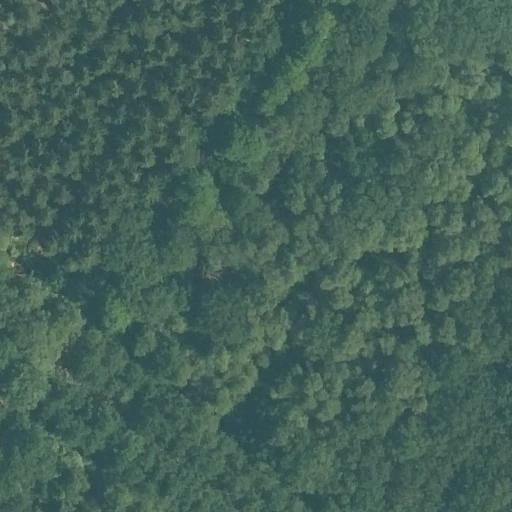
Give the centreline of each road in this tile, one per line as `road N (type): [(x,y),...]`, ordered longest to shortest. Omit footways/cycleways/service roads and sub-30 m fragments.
road 1 (track): [(57,353),(325,0)]
road 2 (track): [(254,511),(57,353)]
